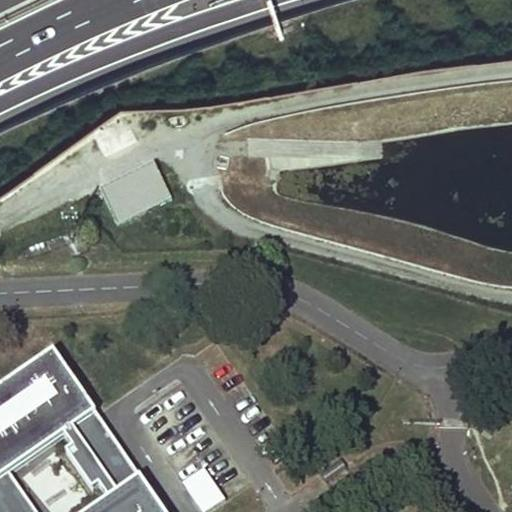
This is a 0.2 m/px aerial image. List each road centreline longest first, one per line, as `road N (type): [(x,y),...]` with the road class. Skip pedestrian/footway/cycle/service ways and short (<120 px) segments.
road 1 (residential): [(0,291),(255,284),(300,298),(394,356),(445,367)]
road 2 (motorway): [(0,105),(88,64),(268,0)]
road 3 (residential): [(490,511),(452,453),(445,367)]
road 4 (motorway): [(0,56),(125,0)]
